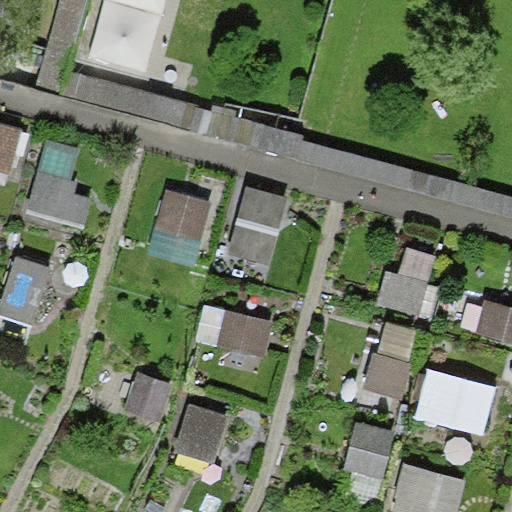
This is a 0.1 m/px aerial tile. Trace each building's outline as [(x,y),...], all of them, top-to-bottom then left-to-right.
[(90,0),(56,0),(33,86),(290,155),(511,213),(511,192),(296,134),(71,72),(90,0)] [(174,0),(106,0),(91,61),(154,77),(174,0)] [(20,122),(0,116),(0,175),(7,177),(20,122)] [(76,143),(43,133),(24,202),(83,217),(90,190),(65,183),(76,143)] [(285,188),(241,177),(224,245),(268,255),(285,188)] [(206,194),(162,182),(146,245),(190,257),(206,194)] [(436,248),(401,239),(394,266),(382,263),(373,296),(420,308),(436,248)] [(48,263),(13,253),(0,303),(0,311),(33,320),(48,263)] [(511,299),(481,290),(471,326),(511,337),(511,299)] [(270,311),(197,298),(191,332),(264,345),(270,311)] [(396,393),(416,331),(376,318),(356,380),(396,393)] [(500,379),(422,359),(410,407),(487,428),(500,379)] [(171,374),(135,362),(120,405),(156,417),(171,374)] [(228,406),(188,394),(172,444),(213,457),(228,406)] [(392,425),(352,413),(338,462),(349,465),(341,492),(370,500),(392,425)] [(451,511),(461,473),(404,459),(391,511),(451,511)]
